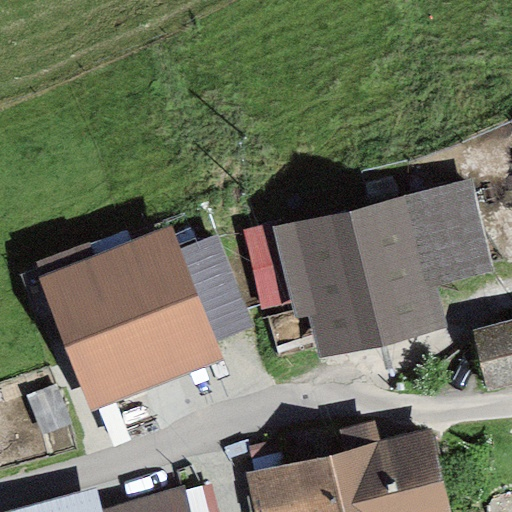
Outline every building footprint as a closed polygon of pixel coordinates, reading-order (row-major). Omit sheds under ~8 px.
[(482,193),(309,218),(331,370),(448,353),(439,293),(495,285),(482,193)] [(199,237),(64,280),(105,409),(240,366),(199,237)] [(511,334),(483,339),(490,383),(511,379),(511,334)] [(365,438),(333,446),(349,511),(456,511),(434,422),(382,434),(377,414),(361,418),(365,438)] [(349,511),(333,446),(247,466),(257,511),(349,511)] [(196,511),(194,500),(145,511),(196,511)]
